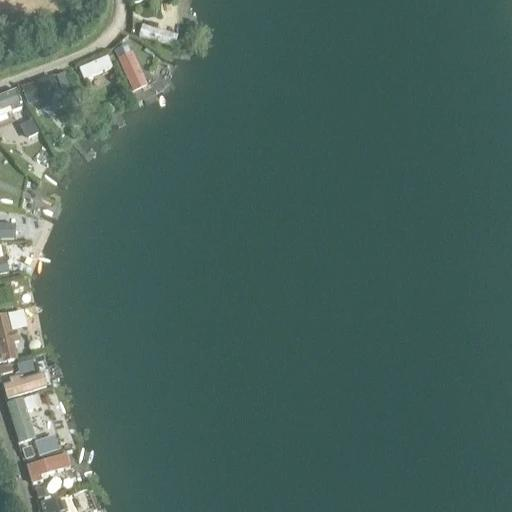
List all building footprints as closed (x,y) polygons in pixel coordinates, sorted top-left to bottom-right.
[(150,24),(149,29),(143,27),(139,38),(175,49),(178,38),(158,32),(160,27),(150,24)] [(126,57),(123,51),(116,54),(134,92),(144,87),(136,69),(141,67),(137,58),(132,61),(130,55),(126,57)] [(63,93),(73,89),(67,74),(57,78),(63,93)] [(44,95),(57,90),(53,78),(21,90),(28,108),(46,102),(44,95)] [(23,112),(20,106),(15,93),(0,99),(0,113),(10,110),(12,116),(23,112)] [(33,122),(20,128),(27,141),(40,135),(33,122)] [(0,241),(9,241),(8,224),(0,223),(0,241)] [(5,262),(0,263),(0,277),(9,276),(7,269),(6,262),(5,262)] [(0,367),(18,363),(12,334),(9,317),(0,318),(0,367)] [(10,381),(11,386),(3,388),(6,402),(47,390),(43,377),(21,383),(20,378),(10,381)] [(35,441),(27,415),(43,410),(39,397),(8,407),(21,446),(35,441)] [(66,458),(26,469),(31,488),(43,485),(41,480),(70,472),(66,458)] [(55,501),(41,506),(43,511),(63,511),(60,501),(55,502),(55,501)]
